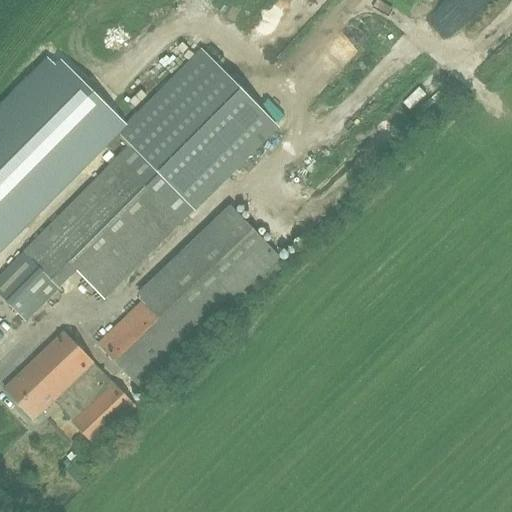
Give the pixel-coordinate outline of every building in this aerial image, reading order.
[(347,38),(321,61),(331,72),(357,49),(347,38)] [(120,136),(134,151),(0,279),(0,296),(26,323),(60,290),(78,273),(106,302),(281,134),(205,54),(120,136)] [(93,88),(117,104),(138,73),(114,56),(93,88)] [(0,244),(113,131),(45,63),(0,108),(0,244)] [(298,82),(277,98),(291,116),(312,99),(298,82)] [(365,106),(373,114),(389,97),(381,90),(365,106)] [(233,209),(165,278),(98,344),(149,395),(284,261),(233,209)] [(95,446),(136,407),(64,332),(4,389),(34,420),(54,401),(72,420),(71,421),(95,446)]
